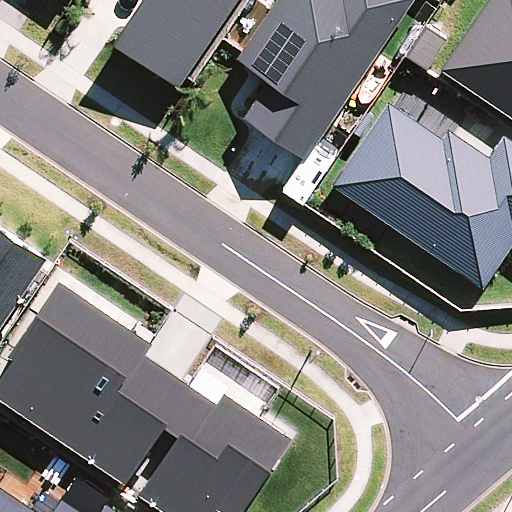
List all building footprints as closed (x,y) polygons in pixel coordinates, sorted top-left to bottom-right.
[(179,90),(240,0),(145,0),(115,46),(179,90)] [(415,0),(276,0),(242,52),(235,62),(268,83),(245,119),(308,161),(415,0)] [(511,0),(488,0),(439,71),(511,120),(511,0)] [(388,104),(332,187),(484,290),(511,248),(511,143),(504,138),(489,159),(450,131),(443,140),(388,104)] [(0,330),(47,263),(0,230),(0,330)] [(14,361),(0,381),(0,400),(124,486),(127,483),(139,492),(137,495),(162,511),(215,511),(218,509),(221,511),(243,511),(294,441),(227,395),(232,388),(202,367),(189,386),(146,357),(154,346),(62,283),(10,358),(14,361)] [(135,511),(106,493),(96,509),(61,486),(48,506),(0,474),(0,511),(135,511)]
